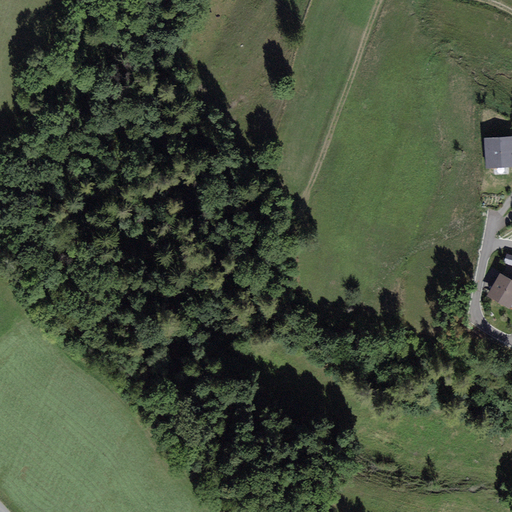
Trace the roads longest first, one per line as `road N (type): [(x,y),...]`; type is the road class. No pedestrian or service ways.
road 1 (track): [(306,195),(379,0)]
road 2 (residential): [(511,337),(481,313),(500,216)]
